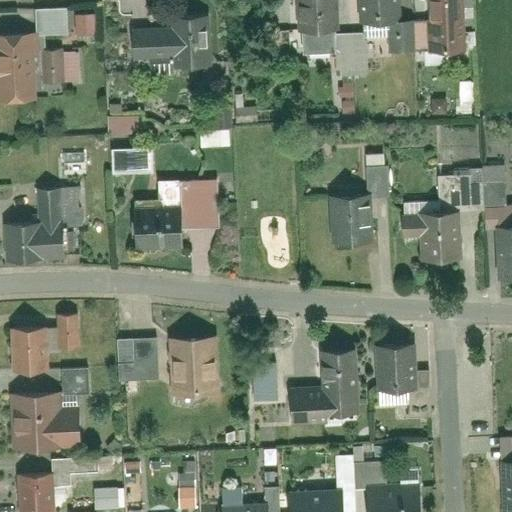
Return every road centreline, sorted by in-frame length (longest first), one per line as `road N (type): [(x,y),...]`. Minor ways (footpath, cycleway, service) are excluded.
road 1 (residential): [(0,291),(445,307)]
road 2 (residential): [(445,307),(444,511)]
